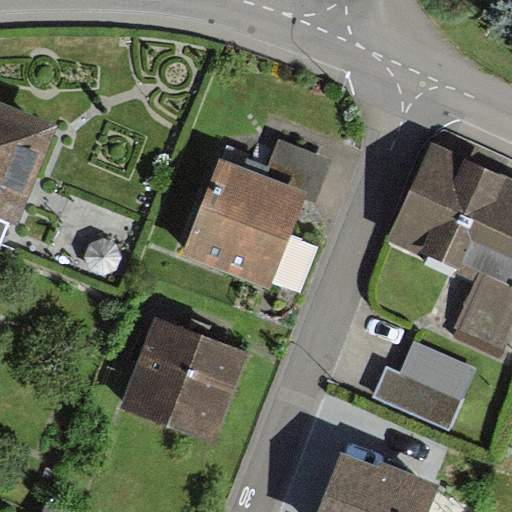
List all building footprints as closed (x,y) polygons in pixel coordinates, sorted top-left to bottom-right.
[(0,116),(0,243),(43,133),(0,116)] [(327,168),(276,148),(268,169),(319,189),(327,168)] [(511,308),(511,184),(437,154),(399,245),(482,279),(460,331),(496,346),(511,308)] [(217,170),(184,254),(264,285),(297,201),(217,170)] [(248,365),(158,330),(129,404),(219,439),(248,365)] [(444,430),(467,372),(411,350),(389,408),(444,430)] [(323,511),(412,511),(420,493),(340,465),(323,511)]
